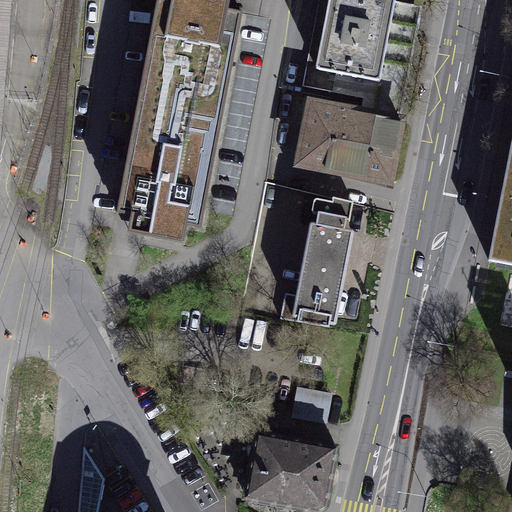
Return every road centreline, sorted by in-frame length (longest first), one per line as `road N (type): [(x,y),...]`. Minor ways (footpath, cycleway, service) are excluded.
road 1 (secondary): [(484,0),(376,511)]
road 2 (residential): [(60,326),(189,511)]
